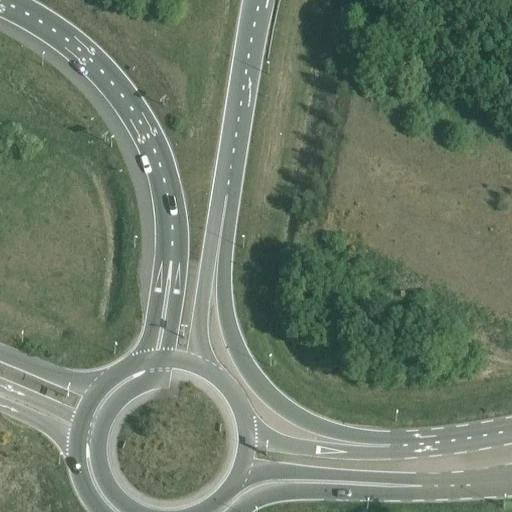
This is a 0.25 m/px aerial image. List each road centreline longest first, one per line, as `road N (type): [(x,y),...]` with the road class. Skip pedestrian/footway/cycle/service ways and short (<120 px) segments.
road 1 (motorway): [(18,0),(81,40),(142,112),(174,193),(178,261)]
road 2 (motorway): [(384,445),(279,407),(247,371),(229,333),(210,256)]
road 3 (motorway): [(210,256),(250,0)]
road 4 (trunk): [(235,511),(282,491),(419,486)]
road 5 (trunk): [(238,475),(265,469),(419,486)]
road 6 (trunk): [(384,445),(314,448),(245,433)]
road 7 (trunk): [(511,430),(384,445)]
